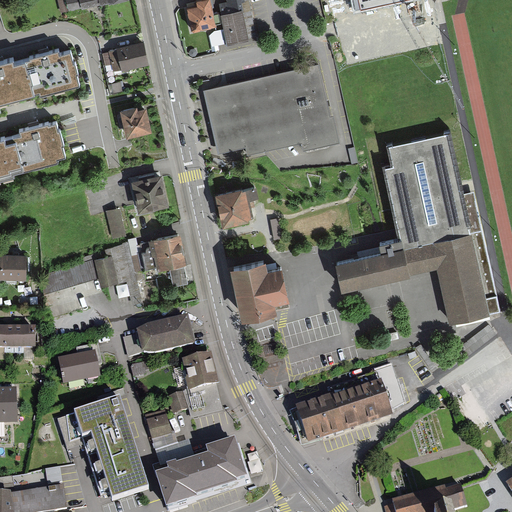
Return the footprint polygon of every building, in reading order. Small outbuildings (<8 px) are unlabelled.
[(57,0),(61,14),(112,0),(57,0)] [(208,0),(200,0),(193,2),(194,7),(185,9),(190,31),(215,26),(208,0)] [(225,0),(226,1),(216,4),(227,43),(256,36),(246,0),(225,0)] [(354,0),(356,10),(398,0),(354,0)] [(113,71),(147,62),(142,42),(102,53),(104,64),(111,62),(113,71)] [(70,47),(0,65),(0,101),(79,81),(70,47)] [(219,153),(244,146),(246,154),(263,150),(301,141),(303,149),(339,140),(333,114),(330,115),(318,62),(226,84),(204,89),(211,120),(219,153)] [(127,137),(151,131),(145,107),(137,109),(137,105),(120,109),(121,114),(115,115),(119,130),(125,129),(127,137)] [(55,123),(0,138),(0,174),(65,156),(55,123)] [(381,253),(335,263),(341,293),(435,272),(447,325),(491,316),(490,310),(500,308),(473,191),(460,194),(446,134),(389,147),(393,165),(383,167),(399,239),(379,244),(381,253)] [(132,181),(139,213),(169,206),(162,174),(132,181)] [(215,193),(223,226),(246,220),(245,217),(253,215),(249,200),(258,198),(255,186),(242,189),(241,186),(215,193)] [(106,211),(114,239),(126,235),(119,208),(106,211)] [(279,216),(270,218),(274,238),(282,236),(279,216)] [(125,282),(131,303),(142,301),(137,279),(146,277),(144,270),(156,268),(157,272),(187,265),(180,234),(148,241),(148,242),(141,243),(141,244),(137,246),(135,238),(129,239),(129,242),(124,243),(124,245),(105,250),(107,256),(94,259),(99,278),(102,288),(125,282)] [(0,272),(27,272),(26,254),(18,255),(18,248),(12,249),(12,254),(0,254),(0,272)] [(99,278),(94,259),(43,275),(44,295),(99,278)] [(264,262),(228,269),(238,315),(271,308),(270,299),(285,295),(279,268),(265,270),(264,262)] [(188,285),(184,267),(169,270),(173,288),(188,285)] [(155,354),(195,344),(188,315),(149,324),(136,330),(137,335),(124,340),(129,357),(143,353),(155,354)] [(4,329),(0,328),(0,347),(6,347),(6,350),(24,350),(24,347),(34,347),(34,329),(24,329),(24,326),(21,326),(21,329),(9,329),(9,326),(4,326),(4,329)] [(101,357),(98,341),(83,345),(84,353),(59,358),(64,381),(100,373),(96,358),(101,357)] [(194,389),(170,397),(175,411),(188,407),(191,416),(217,408),(209,383),(218,381),(209,353),(185,360),(194,389)] [(148,361),(131,365),(134,377),(146,374),(145,369),(149,368),(148,361)] [(298,408),(308,440),(392,412),(391,407),(405,402),(392,365),(331,385),(334,396),(298,408)] [(16,416),(16,389),(0,388),(0,421),(4,422),(4,415),(16,416)] [(151,494),(123,404),(56,424),(66,457),(88,450),(106,508),(151,494)] [(145,414),(152,438),(172,432),(171,431),(165,409),(145,414)] [(172,432),(152,438),(161,465),(167,463),(167,462),(176,459),(177,461),(195,455),(189,439),(178,443),(175,430),(171,431),(172,432)] [(236,477),(247,474),(237,444),(234,435),(206,444),(208,451),(195,455),(177,461),(176,459),(167,462),(167,463),(168,467),(155,471),(166,505),(197,495),(197,493),(237,480),(236,477)] [(197,495),(166,505),(168,511),(197,502),(197,500),(252,483),(239,443),(237,444),(247,474),(236,477),(237,480),(197,493),(197,495)] [(19,511),(36,511),(67,505),(62,482),(15,492),(19,511)] [(393,501),(395,511),(452,511),(452,509),(467,504),(461,484),(447,488),(447,486),(393,501)] [(0,511),(19,511),(15,492),(0,492),(0,511)]
